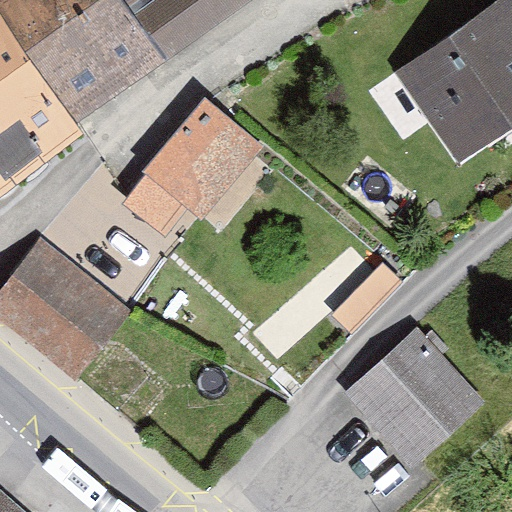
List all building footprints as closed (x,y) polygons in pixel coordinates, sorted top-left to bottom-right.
[(0,0),(0,17),(72,124),(251,0),(0,0)] [(511,129),(511,0),(390,79),(437,148),(456,170),(511,129)] [(0,200),(80,137),(72,124),(0,17),(0,200)] [(204,103),(142,179),(197,220),(261,152),(204,103)] [(0,289),(0,326),(70,387),(133,289),(40,237),(0,289)] [(340,310),(358,325),(401,276),(384,260),(340,310)] [(341,398),(410,471),(478,406),(412,337),(341,398)] [(18,511),(0,496),(0,511),(18,511)]
